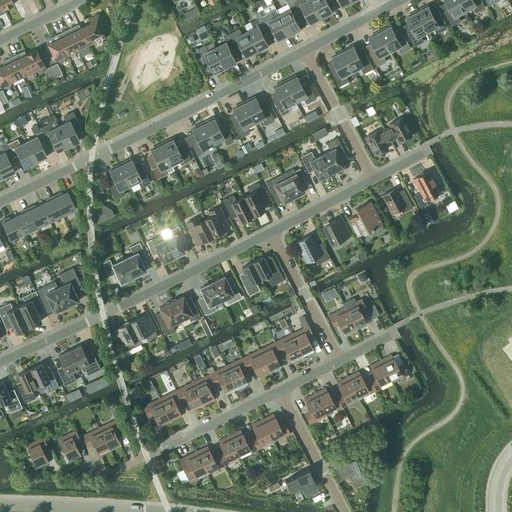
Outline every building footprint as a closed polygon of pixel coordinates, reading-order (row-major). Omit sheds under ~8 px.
[(0,0),(4,8),(14,3),(12,0),(0,0)] [(311,23),(322,18),(313,0),(307,0),(306,1),(305,0),(294,0),(293,1),(295,3),(300,14),(305,11),(311,23)] [(313,0),(322,18),(333,12),(327,0),(313,0)] [(458,15),(465,11),(459,0),(445,0),(447,2),(441,5),(452,25),(461,21),(458,15)] [(459,0),(465,11),(474,6),(477,12),(485,7),(481,0),(459,0)] [(295,17),(300,14),(295,3),(289,6),(291,9),(280,14),(290,34),(301,29),(295,17)] [(422,8),(417,10),(428,31),(436,27),(439,32),(448,28),(441,14),(435,17),(429,5),(423,9),(422,8)] [(199,12),(196,7),(191,10),(192,13),(187,15),(188,18),(199,12)] [(420,35),(428,31),(417,10),(412,13),(413,14),(407,17),(410,22),(404,25),(415,45),(423,41),(420,35)] [(258,18),(259,22),(263,20),(261,17),(258,12),(258,11),(254,12),(258,18)] [(279,40),(290,34),(280,14),(274,17),(272,12),(261,17),(263,20),(268,31),(273,28),(279,40)] [(91,23),(80,28),(89,45),(96,41),(101,44),(103,38),(105,37),(100,27),(104,25),(99,14),(89,19),(91,23)] [(253,28),(248,31),(258,51),(269,45),(263,33),(268,31),(263,20),(259,22),(258,18),(250,22),(253,28)] [(88,45),(89,45),(80,28),(78,29),(76,25),(67,29),(78,50),(81,56),(91,52),(88,45)] [(385,28),(380,30),(391,51),(399,47),(402,52),(410,48),(400,28),(394,31),(391,26),(385,29),(385,28)] [(247,56),(258,51),(248,31),(242,34),(240,28),(229,33),(236,47),(241,44),(247,56)] [(58,38),(66,56),(78,50),(67,29),(59,33),(61,37),(58,38)] [(201,33),(203,38),(209,35),(207,30),(201,33)] [(383,55),(391,51),(380,30),(375,33),(376,34),(370,37),(372,42),(367,45),(377,65),(386,61),(383,55)] [(227,42),(216,47),(226,67),(237,62),(231,50),(236,47),(229,33),(224,36),(227,42)] [(65,57),(66,56),(58,38),(56,34),(45,40),(56,61),(58,60),(63,61),(65,57)] [(347,47),(343,50),(354,71),(362,67),(364,72),(373,68),(363,48),(357,51),(354,45),(348,49),(347,47)] [(215,73),(226,67),(216,47),(208,51),(205,46),(197,50),(203,64),(209,61),(215,73)] [(37,49),(26,54),(34,71),(35,71),(41,73),(43,67),(45,66),(37,49)] [(346,75),(354,71),(343,50),(338,53),(338,54),(332,57),(339,69),(333,72),(340,85),(348,81),(346,75)] [(34,71),(26,54),(23,55),(21,52),(13,56),(23,77),(34,71)] [(13,56),(4,60),(6,64),(3,65),(12,82),(23,77),(13,56)] [(63,74),(58,63),(52,65),(57,77),(58,77),(63,74)] [(11,83),(12,82),(3,65),(0,66),(0,85),(1,88),(3,87),(9,89),(11,83)] [(57,77),(52,65),(45,68),(51,80),(57,77)] [(289,78),(284,81),(295,102),(303,97),(306,103),(315,99),(308,85),(302,88),(296,76),(290,79),(289,78)] [(287,106),(295,102),(284,81),(279,83),(280,84),(274,87),(277,93),(271,96),(282,116),(290,111),(287,106)] [(248,99),(243,102),(254,123),(262,119),(265,124),(274,120),(263,100),(258,102),(255,97),(249,100),(248,99)] [(246,127),(254,123),(243,102),(238,104),(239,105),(233,108),(236,114),(230,117),(240,137),(249,132),(246,127)] [(322,115),(327,112),(324,106),(319,109),(322,115)] [(66,122),(59,125),(68,146),(79,140),(73,128),(79,125),(72,112),(64,116),(66,122)] [(16,118),(20,126),(27,122),(24,115),(16,118)] [(359,124),(356,118),(355,116),(352,118),(350,119),(354,126),(359,124)] [(390,126),(385,129),(390,140),(396,137),(399,142),(412,136),(402,117),(389,124),(390,126)] [(207,120),(202,122),(213,144),(224,138),(227,144),(232,141),(226,127),(220,130),(214,118),(208,121),(207,120)] [(202,149),(213,144),(202,122),(197,125),(198,126),(192,129),(198,141),(192,144),(198,155),(203,152),(202,149)] [(39,128),(41,131),(46,142),(51,139),(57,151),(68,146),(59,125),(53,128),(50,123),(39,128)] [(282,127),(274,131),(278,138),(286,134),(282,127)] [(324,127),(323,127),(312,133),(312,134),(314,137),(315,140),(328,133),(327,131),(324,127)] [(385,143),(390,140),(385,129),(379,132),(378,130),(365,137),(375,155),(388,148),(385,143)] [(37,136),(26,141),(36,162),(47,156),(41,144),(46,142),(41,131),(35,133),(37,136)] [(330,150),(322,154),(331,173),(335,171),(336,171),(336,172),(337,172),(338,173),(339,173),(340,173),(341,173),(342,173),(342,172),(343,171),(344,170),(344,169),(344,168),(344,167),(344,166),(338,155),(344,152),(345,153),(345,154),(337,138),(327,143),(330,150)] [(25,167),(36,162),(26,141),(20,144),(17,139),(7,143),(14,157),(19,155),(25,167)] [(166,141),(161,143),(172,164),(180,160),(181,163),(190,159),(184,148),(179,151),(173,139),(167,142),(166,141)] [(0,170),(3,177),(14,172),(8,160),(14,157),(7,143),(0,147),(0,170)] [(172,164),(161,143),(156,145),(157,147),(151,150),(153,155),(147,158),(157,178),(166,174),(163,168),(172,164)] [(241,146),(245,153),(250,151),(246,143),(241,146)] [(327,175),(331,173),(322,154),(315,158),(311,151),(301,157),(309,172),(308,170),(313,168),(319,179),(319,180),(320,180),(321,181),(322,181),(323,181),(324,181),(325,181),(326,181),(327,180),(327,179),(328,178),(328,177),(328,176),(328,175),(327,175)] [(125,161),(120,163),(130,185),(138,181),(141,186),(150,182),(140,162),(134,165),(131,159),(125,162),(125,161)] [(122,189),(130,185),(120,163),(115,166),(115,167),(109,170),(112,175),(106,178),(116,199),(125,194),(122,189)] [(263,169),(260,163),(254,166),(257,172),(263,169)] [(298,166),(282,174),(285,179),(294,197),(304,192),(300,183),(305,180),(306,182),(306,183),(307,183),(300,169),(298,166)] [(421,192),(413,195),(420,209),(428,205),(425,200),(440,192),(429,171),(414,179),(421,192)] [(282,174),(266,182),(267,185),(274,199),(275,199),(275,198),(274,198),(273,197),(278,194),(283,203),(294,197),(285,179),(282,174)] [(251,193),(243,197),(253,215),(265,209),(259,199),(265,196),(258,182),(248,188),(251,193)] [(413,207),(407,197),(401,200),(395,188),(383,195),(392,213),(400,209),(402,213),(413,207)] [(60,195),(59,193),(53,196),(62,215),(76,208),(68,191),(60,195)] [(252,216),(253,215),(243,197),(236,200),(233,195),(223,200),(229,214),(235,211),(241,221),(246,219),(247,221),(253,218),(252,216)] [(62,215),(53,196),(48,198),(49,200),(41,204),(49,221),(62,215)] [(359,214),(349,219),(357,236),(371,229),(373,228),(382,223),(370,201),(356,209),(357,209),(359,214)] [(446,206),(450,212),(458,208),(455,201),(446,206)] [(33,205),(27,208),(36,227),(49,221),(41,204),(34,208),(33,205)] [(211,216),(205,219),(213,236),(217,234),(219,235),(222,233),(223,231),(224,231),(229,228),(224,218),(219,207),(209,212),(211,216)] [(23,213),(15,216),(23,233),(36,227),(27,208),(22,210),(23,213)] [(433,221),(428,210),(421,214),(426,224),(433,221)] [(10,240),(23,233),(15,216),(8,220),(7,218),(1,220),(10,240)] [(335,220),(323,226),(332,244),(350,235),(344,223),(341,217),(335,220)] [(196,218),(186,223),(192,234),(197,244),(202,241),(204,241),(206,241),(208,240),(209,238),(213,236),(205,219),(199,222),(196,218)] [(137,229),(142,226),(139,221),(134,224),(137,229)] [(171,236),(165,239),(174,257),(184,252),(179,240),(184,238),(185,240),(184,240),(185,240),(178,226),(169,231),(171,236)] [(310,235),(296,242),(306,262),(314,258),(317,264),(330,258),(324,245),(317,248),(310,235)] [(163,262),(174,257),(165,239),(158,242),(156,237),(146,242),(153,256),(153,255),(152,253),(157,251),(163,262)] [(133,254),(124,258),(133,277),(146,271),(140,259),(146,256),(147,258),(139,242),(129,247),(133,254)] [(5,251),(9,261),(14,258),(9,249),(5,251)] [(263,256),(252,262),(261,279),(261,280),(267,277),(271,286),(284,279),(276,264),(270,267),(268,266),(263,256)] [(121,283),(133,277),(124,258),(112,264),(110,259),(103,262),(110,276),(109,274),(115,271),(121,283)] [(256,281),(261,279),(252,262),(242,267),(248,280),(243,283),(249,295),(260,290),(256,281)] [(338,272),(342,270),(344,269),(341,263),(335,266),(338,272)] [(64,284),(58,287),(67,308),(74,305),(73,303),(79,300),(72,286),(80,282),(73,267),(59,274),(64,284)] [(224,276),(212,282),(221,300),(229,297),(231,302),(241,297),(235,284),(229,286),(224,276)] [(214,304),(221,300),(212,282),(200,288),(205,298),(198,302),(205,315),(216,310),(214,304)] [(61,311),(67,308),(58,287),(49,291),(46,285),(37,289),(43,303),(49,300),(54,312),(60,309),(61,311)] [(25,303),(19,305),(28,326),(41,321),(35,306),(41,303),(35,290),(22,297),(25,303)] [(183,296),(171,302),(182,324),(180,319),(188,315),(191,321),(200,316),(194,303),(188,306),(183,296)] [(366,308),(361,299),(351,304),(352,307),(347,310),(344,305),(357,331),(356,329),(367,324),(361,311),(366,308)] [(16,332),(28,326),(19,305),(13,308),(10,302),(0,306),(0,314),(3,321),(9,318),(16,332)] [(182,324),(171,302),(159,308),(165,319),(159,322),(154,312),(154,313),(165,334),(174,329),(171,323),(179,319),(182,324)] [(250,308),(253,314),(259,311),(256,305),(250,308)] [(354,326),(357,331),(344,305),(344,306),(344,307),(328,315),(333,325),(339,322),(345,335),(346,335),(344,332),(354,326)] [(374,317),(379,315),(376,309),(371,312),(374,317)] [(141,316),(130,321),(138,338),(144,335),(147,340),(157,336),(151,323),(146,326),(141,317),(142,317),(141,316)] [(291,332),(303,356),(314,351),(308,338),(313,335),(304,316),(299,318),(304,328),(292,333),(291,332)] [(119,327),(114,329),(118,338),(125,351),(141,343),(138,338),(130,321),(119,327)] [(203,329),(208,326),(205,321),(200,323),(203,329)] [(301,353),(303,358),(304,358),(303,356),(291,332),(292,334),(275,342),(280,351),(286,349),(292,362),(291,358),(301,353)] [(258,348),(271,374),(268,369),(279,364),(280,367),(281,367),(275,354),(280,351),(275,342),(265,347),(266,350),(261,353),(258,348)] [(81,345),(69,350),(78,368),(83,366),(88,375),(100,369),(94,356),(87,359),(81,345)] [(253,353),(242,358),(247,367),(252,365),(259,378),(258,374),(268,369),(270,374),(271,374),(258,348),(260,353),(254,356),(253,353)] [(72,371),(78,368),(69,350),(58,356),(65,370),(58,373),(64,385),(76,380),(72,371)] [(199,353),(194,356),(200,368),(205,365),(199,353)] [(401,374),(402,377),(408,374),(403,364),(398,367),(391,354),(381,360),(380,358),(393,384),(390,379),(401,374)] [(241,370),(247,367),(242,358),(226,366),(225,364),(226,366),(237,390),(238,390),(237,388),(248,383),(241,370)] [(376,378),(371,381),(375,391),(381,388),(380,384),(390,379),(392,384),(393,384),(380,358),(379,358),(382,363),(376,366),(374,363),(369,365),(376,378)] [(42,363),(30,369),(40,391),(38,386),(44,383),(48,392),(59,386),(53,374),(48,376),(42,363)] [(206,368),(209,374),(214,384),(219,381),(226,394),(236,389),(237,390),(226,366),(225,364),(225,366),(215,371),(212,365),(206,368)] [(40,391),(30,369),(18,374),(24,387),(19,390),(17,386),(25,403),(36,397),(32,389),(38,386),(40,391)] [(347,375),(360,400),(359,399),(375,391),(371,381),(365,384),(359,371),(354,373),(355,377),(350,380),(347,375)] [(105,374),(86,383),(90,392),(109,383),(105,374)] [(208,386),(214,384),(209,374),(193,382),(192,380),(204,406),(205,406),(204,405),(215,399),(208,386)] [(346,375),(347,377),(337,382),(343,395),(338,398),(342,407),(348,404),(347,401),(357,396),(359,401),(360,400),(347,375),(346,375)] [(186,385),(176,390),(181,400),(186,397),(192,410),(203,405),(204,406),(192,380),(191,380),(192,382),(186,385)] [(3,381),(0,382),(0,406),(2,410),(0,406),(0,404),(5,402),(10,412),(22,407),(15,392),(9,395),(3,381)] [(129,389),(132,395),(137,392),(135,387),(129,389)] [(332,400),(326,387),(315,393),(314,391),(327,417),(325,412),(335,407),(337,410),(342,407),(338,398),(332,400)] [(175,402),(181,400),(176,390),(160,398),(159,396),(171,422),(172,422),(171,421),(182,415),(175,402)] [(327,417),(314,391),(314,392),(315,393),(304,398),(310,411),(305,414),(310,424),(316,421),(314,417),(324,412),(327,417)] [(170,421),(171,422),(159,396),(158,397),(159,398),(143,406),(148,416),(153,413),(159,426),(170,421)] [(264,422),(262,417),(274,443),(272,438),(282,433),(284,436),(290,433),(285,424),(280,426),(273,413),(269,416),(270,419),(264,422)] [(274,443),(262,417),(261,417),(264,422),(258,425),(256,422),(251,424),(258,437),(252,440),(257,449),(263,447),(261,443),(272,438),(274,443)] [(98,426),(111,452),(109,447),(119,442),(120,445),(121,445),(115,432),(120,429),(115,419),(99,427),(98,426)] [(110,452),(111,452),(98,426),(100,431),(94,434),(93,430),(82,436),(87,445),(92,443),(99,456),(99,455),(98,452),(108,447),(110,452)] [(66,438),(60,441),(68,458),(69,457),(79,452),(80,456),(81,455),(75,442),(80,440),(75,430),(65,435),(66,438)] [(229,433),(241,459),(239,454),(249,449),(251,452),(257,449),(252,440),(247,442),(240,430),(230,435),(229,433)] [(224,453),(219,456),(224,466),(230,463),(228,459),(238,454),(241,459),(229,433),(228,433),(229,435),(218,440),(224,453)] [(34,445),(28,448),(36,464),(46,459),(48,462),(49,462),(42,449),(48,446),(43,437),(33,442),(34,445)] [(218,469),(224,466),(219,456),(214,459),(207,446),(202,448),(204,451),(198,454),(196,449),(195,449),(208,475),(206,470),(216,465),(218,469)] [(195,450),(196,451),(179,459),(191,482),(197,479),(195,476),(205,471),(208,475),(195,449),(195,450)] [(366,480),(355,457),(332,468),(338,480),(349,475),(354,486),(366,480)] [(319,491),(308,468),(285,480),(291,492),(302,486),(307,497),(319,491)]
